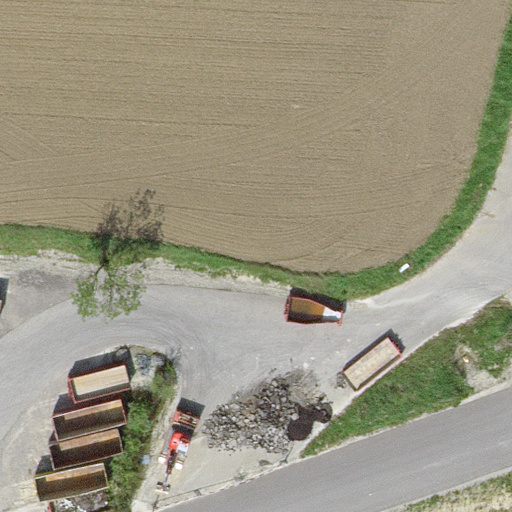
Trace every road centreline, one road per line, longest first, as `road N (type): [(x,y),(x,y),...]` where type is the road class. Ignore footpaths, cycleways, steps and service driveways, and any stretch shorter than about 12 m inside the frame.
road 1 (unclassified): [(511,264),(345,361),(281,413),(200,511)]
road 2 (unknown): [(0,389),(86,368),(281,413)]
